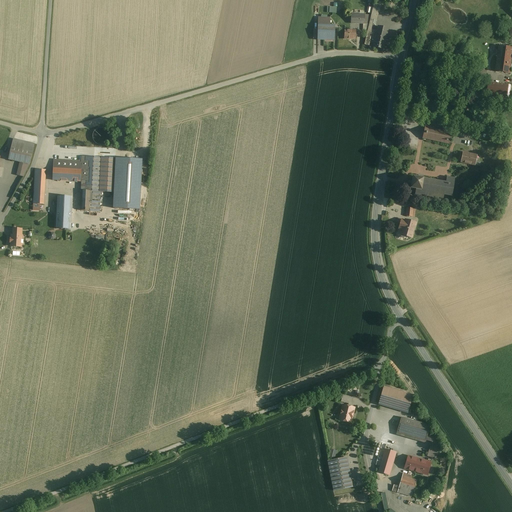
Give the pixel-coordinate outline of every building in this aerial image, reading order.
[(374,4),(364,45),(369,46),(370,41),(369,41),(370,38),(375,39),(377,31),(371,30),(373,20),(376,21),(378,12),(379,12),(380,5),(374,4)] [(367,14),(350,14),(350,23),(367,24),(367,14)] [(330,26),(318,25),(317,40),(334,41),(335,26),(330,26)] [(388,29),(378,27),(377,31),(375,39),(373,47),(383,49),(388,29)] [(355,31),(344,30),(344,39),(355,40),(355,31)] [(511,51),(511,48),(498,47),(495,72),(509,74),(511,51)] [(511,86),(488,82),(486,96),(509,100),(511,86)] [(442,131),(430,129),(431,127),(425,125),(422,139),(449,144),(449,145),(452,131),(443,129),(442,131)] [(8,160),(20,163),(29,165),(34,145),(13,139),(8,160)] [(477,156),(462,153),(460,163),(475,166),(480,167),(480,162),(476,161),(477,156)] [(52,180),(82,182),(86,182),(88,157),(82,157),(81,162),(53,160),(52,180)] [(116,158),(88,157),(86,182),(82,182),(80,211),(99,212),(100,192),(114,193),(116,158)] [(142,160),(116,158),(114,193),(115,193),(114,209),(140,210),(142,160)] [(24,176),(29,165),(20,163),(17,175),(24,176)] [(45,170),(35,170),(33,211),(39,211),(40,204),(43,204),(45,170)] [(445,183),(423,179),(423,177),(418,176),(418,178),(412,177),(412,181),(411,181),(410,186),(411,186),(410,189),(416,190),(415,196),(415,195),(442,200),(443,200),(444,193),(451,194),(451,197),(455,178),(454,178),(454,179),(447,177),(446,177),(445,183)] [(72,197),(58,197),(57,229),(71,229),(72,197)] [(416,223),(405,220),(405,221),(402,221),(399,229),(402,230),(401,235),(411,238),(416,223)] [(13,236),(12,236),(12,239),(10,239),(10,243),(12,243),(11,247),(21,247),(21,244),(23,244),(23,240),(21,240),(22,236),(21,236),(13,236)] [(413,396),(384,388),(379,405),(408,413),(413,396)] [(352,397),(342,395),(341,402),(351,405),(352,397)] [(354,408),(343,405),(341,415),(341,416),(341,420),(339,419),(339,420),(350,423),(354,408)] [(380,414),(377,416),(386,427),(388,425),(380,414)] [(397,432),(426,440),(427,436),(430,426),(401,417),(397,432)] [(441,440),(427,436),(426,440),(425,441),(431,442),(427,457),(436,459),(441,440)] [(395,453),(384,450),(378,472),(389,475),(395,453)] [(404,468),(413,471),(419,473),(427,475),(431,463),(408,456),(404,468)] [(344,459),(329,462),(335,492),(350,489),(344,459)] [(412,497),(419,473),(413,471),(411,479),(402,476),(402,478),(400,477),(397,486),(394,485),(392,491),(412,497)] [(435,490),(430,496),(434,499),(438,493),(435,490)]
